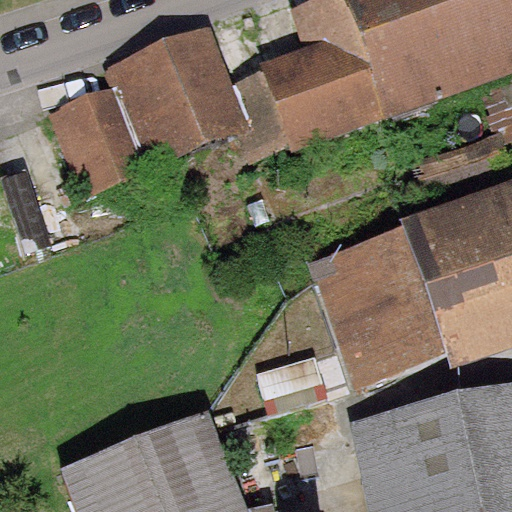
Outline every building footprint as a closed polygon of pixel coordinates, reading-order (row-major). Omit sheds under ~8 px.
[(384,119),(341,0),(315,0),(290,9),(304,50),(261,66),(262,73),(292,148),(292,153),(384,119)] [(511,0),(341,0),(384,119),(385,122),(511,77),(511,0)] [(234,85),(210,28),(104,71),(113,90),(147,175),(240,137),(251,165),(292,148),(262,73),(234,85)] [(50,115),(85,200),(147,175),(113,90),(50,115)] [(511,155),(504,132),(410,163),(427,214),(511,185),(511,155)] [(511,185),(427,214),(400,224),(402,231),(449,357),(454,373),(511,351),(511,185)] [(449,357),(402,231),(309,265),(356,391),(449,357)] [(368,511),(511,511),(511,388),(350,425),(368,511)] [(250,511),(249,511),(211,414),(62,473),(77,511),(261,511),(260,508),(250,511)]
